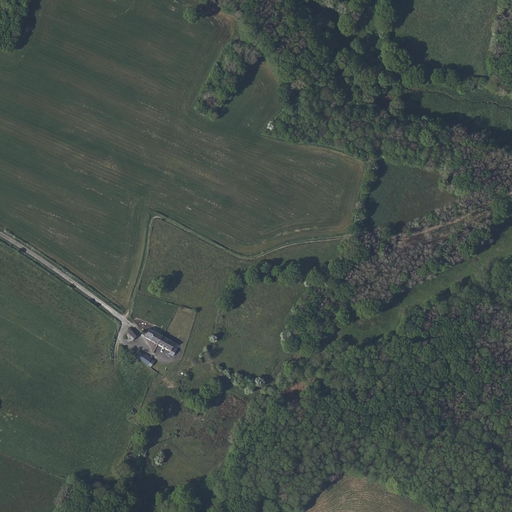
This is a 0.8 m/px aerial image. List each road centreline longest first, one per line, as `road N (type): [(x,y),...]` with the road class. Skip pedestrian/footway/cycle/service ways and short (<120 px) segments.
road 1 (track): [(354,237),(372,162),(291,100),(245,0)]
road 2 (unclassified): [(0,233),(123,318)]
